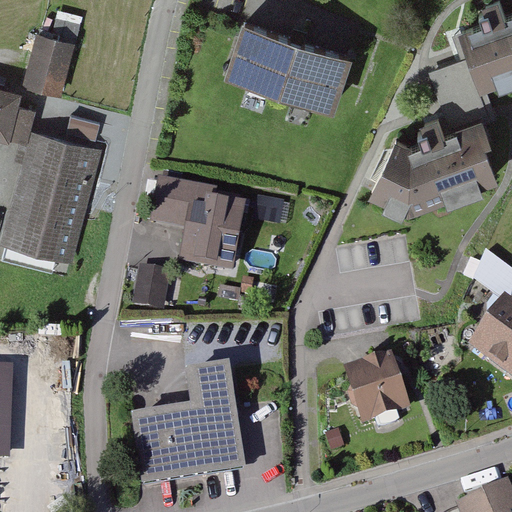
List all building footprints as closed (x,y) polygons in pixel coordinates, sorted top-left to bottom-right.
[(485,22),(461,29),(481,86),(511,77),(511,12),(506,15),(502,3),(481,11),(485,22)] [(353,52),(242,16),(224,71),(335,107),(353,52)] [(81,44),(44,33),(29,86),(65,97),(81,44)] [(467,59),(429,72),(442,110),(480,97),(467,59)] [(35,98),(0,88),(0,138),(25,145),(20,161),(28,163),(4,249),(70,268),(102,152),(38,134),(43,114),(31,111),(35,98)] [(100,138),(103,121),(73,116),(70,133),(100,138)] [(413,140),(395,132),(368,191),(408,210),(499,177),(477,117),(413,140)] [(227,195),(174,186),(166,231),(196,236),(191,269),(244,278),(255,212),(225,207),(227,195)] [(510,305),(511,302),(511,268),(492,254),(473,280),(510,305)] [(180,277),(144,270),(137,308),(172,315),(180,277)] [(511,315),(482,350),(511,372),(511,315)] [(407,361),(361,375),(377,428),(424,413),(407,361)] [(13,368),(0,367),(0,460),(10,460),(13,368)] [(191,409),(131,418),(142,488),(246,472),(230,367),(185,374),(191,409)] [(511,511),(511,494),(469,511),(511,511)]
